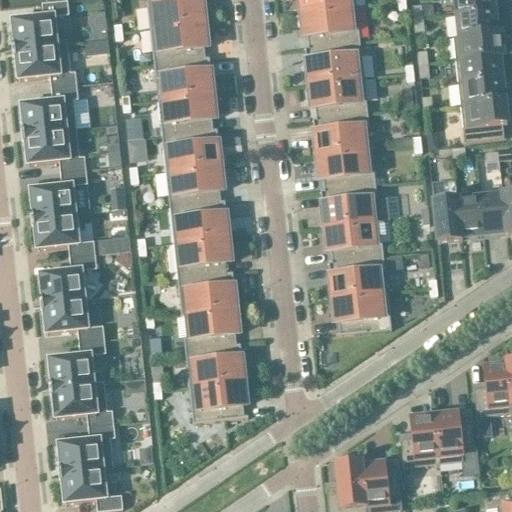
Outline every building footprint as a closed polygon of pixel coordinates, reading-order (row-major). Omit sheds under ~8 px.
[(198,6),(201,5),(200,0),(145,0),(149,33),(204,27),(204,26),(200,26),(198,6)] [(355,11),(354,0),(302,0),(304,15),(300,15),(300,16),(355,11)] [(454,0),(457,18),(494,14),(493,5),(495,5),(494,0),(454,0)] [(12,46),(13,54),(66,48),(66,47),(57,48),(54,20),(68,19),(67,5),(41,8),(43,20),(11,24),(13,46),(12,46)] [(411,9),(413,23),(422,22),(421,8),(411,9)] [(359,46),(355,11),(300,16),(300,18),(301,30),(305,30),(308,51),(304,51),(304,52),(359,46)] [(457,18),(459,41),(500,36),(500,35),(496,36),(494,14),(457,18)] [(413,23),(414,36),(424,35),(422,22),(413,23)] [(206,41),(205,29),(204,27),(149,33),(153,69),(208,63),(208,62),(204,62),(202,41),(206,41)] [(500,36),(459,41),(462,63),(455,64),(502,59),(500,36)] [(363,82),(359,46),(304,52),(304,54),(305,54),(306,67),(309,66),(312,86),(308,87),(308,88),(363,82)] [(69,77),(66,48),(13,54),(14,61),(15,61),(17,84),(49,80),(50,93),(76,90),(74,76),(69,77)] [(418,69),(427,68),(426,54),(416,55),(418,69)] [(502,59),(455,64),(458,87),(501,82),(499,60),(502,60),(502,59)] [(209,65),(208,63),(153,69),(155,83),(160,83),(163,103),(157,104),(157,105),(212,99),(212,97),(208,98),(206,77),(209,77),(208,65),(209,65)] [(418,69),(419,81),(429,80),(427,68),(418,69)] [(412,69),(405,69),(405,77),(413,77),(412,69)] [(413,77),(405,77),(406,85),(413,85),(413,77)] [(367,118),(363,82),(308,88),(308,90),(309,102),(313,101),(316,123),(312,123),(312,124),(367,118)] [(501,82),(458,87),(460,110),(506,105),(504,91),(502,91),(501,82)] [(77,103),(76,90),(50,93),(52,105),(20,108),(22,131),(21,131),(22,138),(75,133),(72,104),(77,103)] [(214,112),(213,100),(212,100),(212,99),(157,105),(161,140),(216,134),(216,133),(212,134),(210,113),(214,112)] [(421,101),(423,114),(433,113),(431,100),(421,101)] [(506,105),(460,110),(462,132),(464,147),(503,143),(502,129),(506,129),(505,119),(507,119),(506,105)] [(371,154),(371,153),(365,153),(363,133),(368,132),(367,118),(312,124),(312,126),(313,126),(314,138),(317,138),(319,158),(316,158),(316,160),(371,154)] [(79,161),(75,133),(22,138),(23,146),(24,146),(26,169),(58,165),(60,177),(85,175),(83,161),(79,161)] [(216,136),(216,134),(161,140),(165,176),(220,170),(220,169),(216,169),(214,149),(217,149),(216,137),(216,136)] [(419,139),(394,142),(395,149),(413,147),(420,147),(419,139)] [(420,147),(413,147),(414,157),(421,156),(420,147)] [(452,162),(465,160),(464,151),(451,152),(452,162)] [(439,163),(452,162),(451,152),(438,154),(439,163)] [(375,190),(371,154),(316,160),(316,161),(317,174),(321,173),(323,194),(323,195),(375,190)] [(496,155),(497,165),(511,163),(510,154),(496,155)] [(496,155),(484,157),(485,166),(497,165),(496,155)] [(222,184),(220,172),(220,170),(165,176),(169,212),(224,206),(224,205),(220,205),(218,184),(222,184)] [(86,188),(85,175),(60,177),(61,190),(29,193),(32,216),(31,216),(31,223),(75,218),(72,190),(86,188)] [(461,241),(457,204),(456,199),(455,189),(431,192),(432,206),(437,248),(439,247),(439,243),(446,243),(447,247),(461,245),(461,241)] [(323,194),(319,195),(322,210),(325,209),(327,229),(327,231),(373,226),(389,224),(386,203),(376,204),(375,190),(323,195),(323,194)] [(483,241),(479,201),(478,196),(456,199),(457,204),(461,241),(469,240),(469,243),(483,241)] [(506,240),(511,239),(511,197),(501,199),(505,237),(506,240)] [(505,237),(501,199),(479,201),(483,241),(497,240),(497,237),(505,237)] [(224,208),(224,206),(169,212),(173,248),(228,242),(228,240),(224,241),(222,221),(225,220),(223,208),(224,208)] [(78,247),(75,218),(31,223),(32,231),(33,230),(36,253),(68,250),(69,262),(94,259),(93,246),(78,247)] [(375,247),(373,226),(323,231),(324,233),(325,245),(329,245),(331,266),(327,266),(327,267),(383,261),(381,247),(375,247)] [(229,255),(228,243),(228,242),(173,248),(177,284),(232,278),(232,277),(228,277),(225,256),(229,255)] [(427,257),(417,258),(418,271),(428,270),(427,257)] [(96,273),(94,259),(69,262),(70,274),(38,278),(41,300),(40,300),(41,308),(84,303),(81,274),(96,273)] [(386,297),(386,296),(381,297),(379,276),(384,276),(383,261),(327,267),(327,269),(328,269),(330,281),(333,281),(335,301),(331,301),(331,303),(386,297)] [(232,280),(232,278),(177,284),(180,319),(236,313),(235,312),(232,312),(229,292),(233,292),(231,280),(232,280)] [(390,334),(386,297),(331,303),(331,305),(333,317),(337,316),(339,337),(335,338),(335,340),(390,334)] [(87,332),(84,303),(41,308),(41,315),(42,315),(45,338),(77,334),(78,347),(103,344),(102,330),(87,332)] [(237,327),(236,315),(236,313),(180,319),(181,320),(186,320),(188,340),(183,341),(184,355),(240,349),(239,348),(236,349),(233,327),(237,327)] [(105,357),(103,344),(78,347),(79,359),(47,362),(50,385),(49,385),(50,393),(103,387),(103,386),(93,387),(90,359),(105,357)] [(240,351),(240,349),(184,355),(188,391),(243,385),(243,383),(239,384),(237,364),(240,363),(239,351),(240,351)] [(511,418),(511,414),(507,366),(493,368),(493,370),(483,371),(486,392),(473,393),(476,421),(511,418)] [(245,399),(244,387),(243,385),(188,391),(192,428),(247,422),(247,420),(243,420),(241,399),(245,399)] [(106,416),(103,387),(50,393),(51,400),(52,400),(54,423),(86,419),(87,431),(113,429),(111,415),(106,416)] [(461,452),(474,450),(471,423),(458,424),(458,417),(448,418),(448,415),(433,417),(439,468),(463,466),(461,452)] [(433,417),(419,418),(420,421),(410,422),(412,443),(399,444),(402,472),(439,468),(433,417)] [(114,442),(113,429),(87,431),(89,444),(57,447),(59,470),(58,470),(59,477),(112,472),(109,443),(114,442)] [(359,467),(364,511),(401,511),(397,473),(384,474),(383,467),(374,468),(373,465),(359,467)] [(364,511),(359,467),(336,469),(338,492),(325,493),(327,511),(364,511)] [(112,473),(112,472),(59,477),(60,485),(61,485),(63,507),(95,504),(96,511),(121,511),(120,500),(106,501),(103,474),(112,473)] [(496,511),(511,511),(511,493),(508,494),(509,505),(499,506),(500,508),(496,509),(496,511)]
